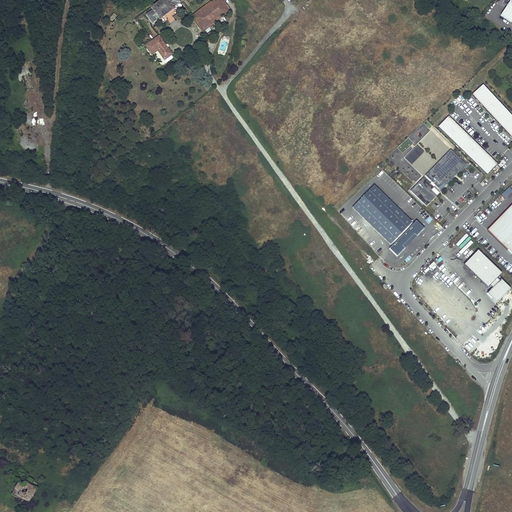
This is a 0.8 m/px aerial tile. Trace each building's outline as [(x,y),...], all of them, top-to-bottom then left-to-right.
[(152,10),(146,15),(152,24),(158,19),(158,20),(159,20),(160,20),(161,20),(161,19),(173,10),(174,10),(175,9),(175,8),(174,7),(180,3),(178,0),(160,0),(152,7),(151,7),(150,8),(150,9),(151,9),(152,10)] [(213,0),(192,17),(203,31),(209,27),(230,11),(221,0),(213,0)] [(511,0),(510,0),(500,15),(511,23),(511,0)] [(166,15),(171,23),(175,20),(170,13),(166,15)] [(159,36),(145,46),(151,54),(157,50),(164,59),(171,54),(159,36)] [(471,94),(511,138),(511,116),(482,84),(471,94)] [(438,127),(487,174),(497,164),(449,116),(438,127)] [(405,157),(411,163),(422,152),(416,146),(405,157)] [(425,175),(440,190),(466,164),(450,149),(425,175)] [(394,179),(403,188),(409,182),(400,173),(394,179)] [(423,177),(410,190),(426,206),(437,195),(431,190),(434,187),(423,177)] [(412,222),(373,185),(352,207),(390,244),(412,222)] [(439,192),(434,187),(431,190),(437,195),(439,192)] [(511,205),(487,230),(511,255),(511,254),(511,205)] [(428,224),(430,222),(439,230),(442,227),(430,215),(425,220),(428,224)] [(424,228),(416,221),(389,248),(397,256),(405,248),(402,246),(414,234),(416,236),(424,228)] [(452,249),(457,253),(464,245),(459,240),(452,249)] [(478,250),(464,264),(487,287),(490,285),(492,287),(486,293),(496,303),(510,288),(501,279),(499,280),(496,278),(501,273),(478,250)] [(18,483),(14,489),(20,492),(18,496),(21,498),(29,502),(36,489),(34,488),(36,484),(28,479),(26,483),(25,483),(23,486),(18,483)] [(20,492),(14,489),(11,494),(20,500),(21,498),(18,496),(20,492)]
